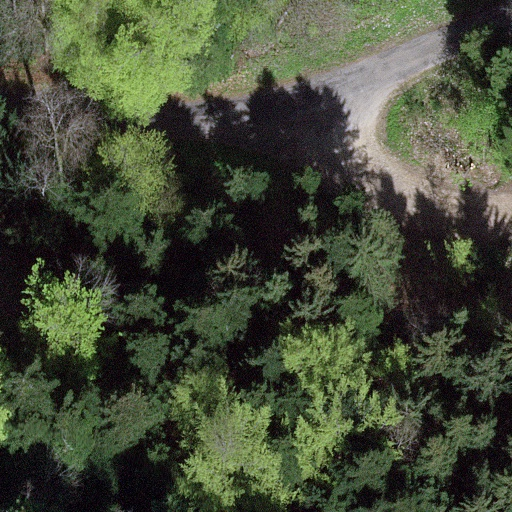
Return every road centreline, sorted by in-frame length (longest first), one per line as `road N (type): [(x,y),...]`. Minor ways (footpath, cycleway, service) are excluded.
road 1 (unclassified): [(511,8),(304,98),(244,112),(0,99)]
road 2 (track): [(304,98),(336,162),(360,184),(445,211),(511,211)]
